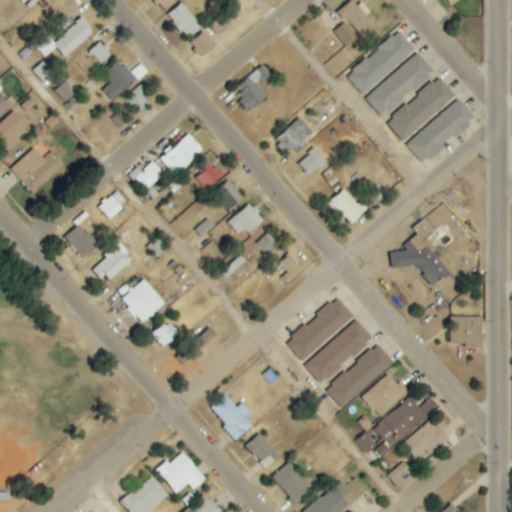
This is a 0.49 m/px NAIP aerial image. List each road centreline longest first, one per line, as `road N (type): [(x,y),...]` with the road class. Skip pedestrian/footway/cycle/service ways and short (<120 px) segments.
road 1 (residential): [(62,511),(170,409),(495,133)]
road 2 (residential): [(496,428),(117,0)]
road 3 (tertiary): [(495,511),(496,0)]
road 4 (tertiary): [(0,217),(258,511)]
road 5 (residential): [(22,241),(119,170),(311,0)]
road 6 (residential): [(494,102),(410,0)]
road 7 (residential): [(393,511),(487,426)]
